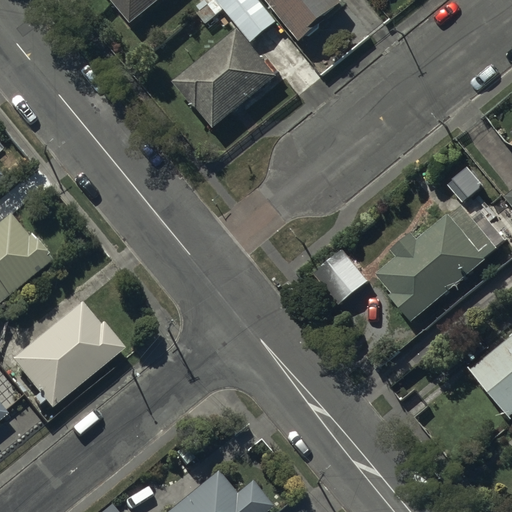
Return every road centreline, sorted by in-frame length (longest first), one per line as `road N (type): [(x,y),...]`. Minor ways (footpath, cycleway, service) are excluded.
road 1 (residential): [(198,264),(511,7)]
road 2 (residential): [(0,23),(198,264)]
road 3 (residential): [(247,325),(20,511)]
road 4 (residential): [(247,325),(401,511)]
